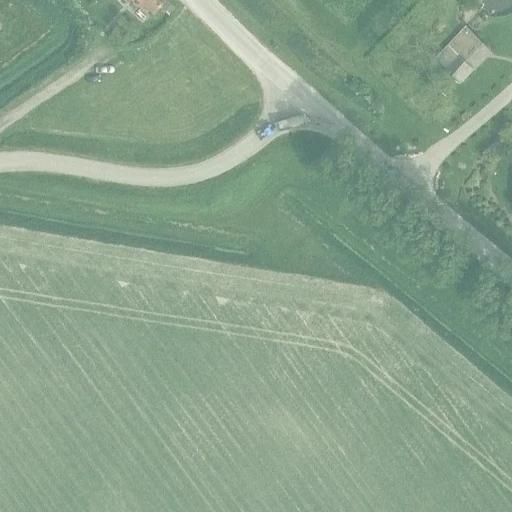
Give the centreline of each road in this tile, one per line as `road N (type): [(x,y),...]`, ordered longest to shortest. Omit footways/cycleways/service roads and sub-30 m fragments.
road 1 (unclassified): [(0,162),(66,162),(136,179),(217,167),(302,96)]
road 2 (unclassified): [(511,274),(302,96)]
road 3 (unclassified): [(302,96),(193,0)]
